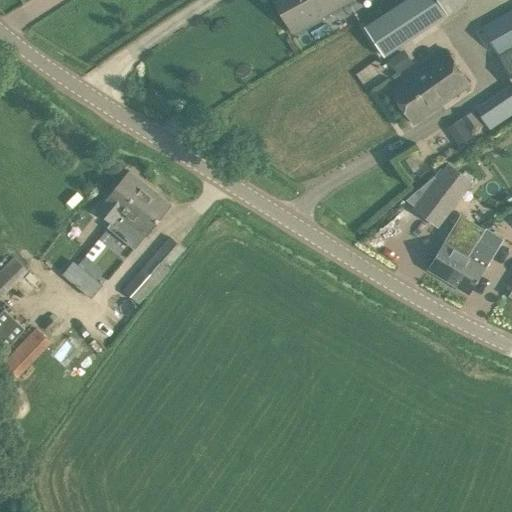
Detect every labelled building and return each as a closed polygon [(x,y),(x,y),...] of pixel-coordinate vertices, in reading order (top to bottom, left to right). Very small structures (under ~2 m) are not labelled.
[(348,0),(273,0),(292,32),(348,0)] [(448,14),(446,10),(438,0),(401,0),(363,25),(384,56),(448,14)] [(438,0),(446,10),(460,0),(438,0)] [(511,7),(481,26),(497,55),(511,46),(511,7)] [(511,46),(497,55),(511,81),(511,46)] [(469,86),(457,67),(444,49),(389,87),(414,124),(469,86)] [(413,64),(404,50),(387,61),(397,75),(413,64)] [(366,81),(386,71),(380,60),(360,70),(366,81)] [(482,125),(472,110),(461,117),(471,132),(482,125)] [(447,130),(459,147),(474,137),(462,119),(447,130)] [(436,226),(472,181),(449,164),(414,209),(436,226)] [(129,170),(95,211),(110,223),(106,227),(133,250),(144,237),(170,204),(129,170)] [(435,176),(406,200),(415,207),(437,179),(435,176)] [(445,241),(428,270),(450,283),(477,242),(485,229),(461,214),(445,241)] [(477,242),(450,283),(467,293),(469,294),(503,238),(486,227),(485,229),(477,242)] [(183,248),(170,236),(122,290),(138,304),(168,269),(167,267),(183,248)] [(107,239),(94,254),(113,270),(126,255),(107,239)] [(0,298),(28,271),(13,256),(0,269),(0,298)] [(102,285),(73,261),(62,275),(91,299),(102,285)] [(4,308),(0,312),(0,341),(7,347),(25,327),(4,308)] [(51,342),(35,327),(2,363),(17,377),(51,342)]
